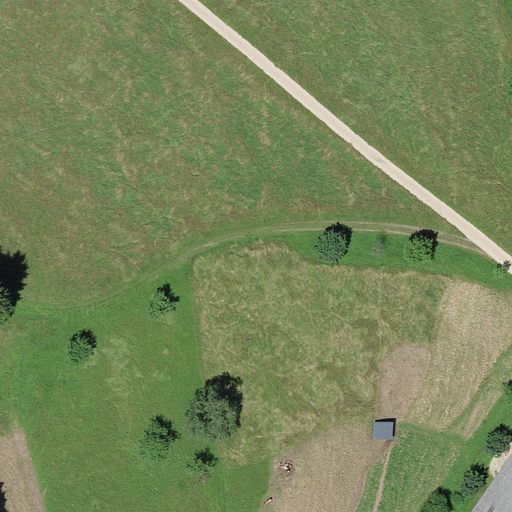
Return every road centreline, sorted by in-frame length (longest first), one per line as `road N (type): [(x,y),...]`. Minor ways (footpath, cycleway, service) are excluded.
road 1 (track): [(494,248),(420,234),(279,229),(208,247),(80,306),(24,306)]
road 2 (track): [(511,264),(187,0)]
